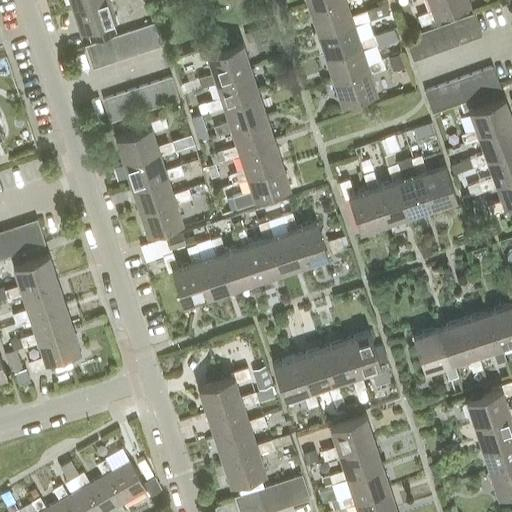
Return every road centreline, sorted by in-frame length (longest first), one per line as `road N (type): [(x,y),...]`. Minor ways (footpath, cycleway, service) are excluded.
road 1 (residential): [(151,380),(25,0)]
road 2 (residential): [(151,380),(0,425)]
road 3 (residential): [(194,511),(151,380)]
